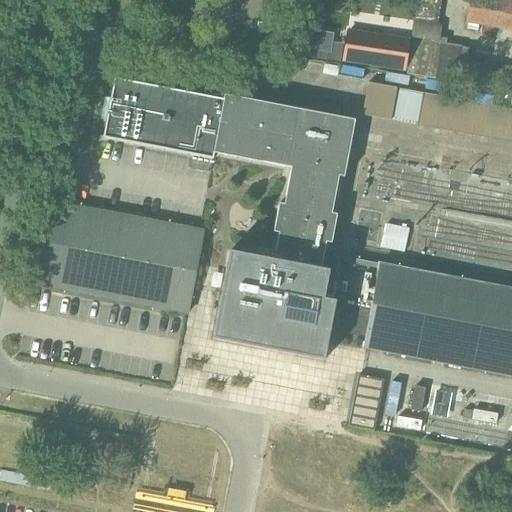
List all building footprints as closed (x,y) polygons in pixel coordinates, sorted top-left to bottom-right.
[(307,0),(306,9),(314,11),(315,0),(307,0)] [(441,40),(440,40),(442,26),(439,25),(442,0),(419,0),(407,77),(511,91),(511,66),(469,60),(471,48),(446,44),(447,39),(442,39),(441,40)] [(511,2),(498,0),(470,0),(466,23),(511,31),(511,2)] [(334,35),(309,31),(306,50),(331,54),(334,35)] [(348,33),(343,61),(405,71),(409,42),(348,33)] [(229,253),(212,341),(324,362),(330,331),(365,338),(363,348),(511,377),(511,290),(379,265),(324,255),(326,243),(331,244),(337,216),(331,215),(339,177),(344,178),(355,121),(224,96),(224,100),(114,80),(103,139),(212,160),(213,154),(261,163),(291,169),(284,205),(278,204),(273,233),(278,234),(273,261),(267,260),(229,253)] [(511,111),(368,84),(363,113),(417,123),(417,126),(511,144),(511,111)] [(37,249),(30,284),(184,314),(187,315),(203,231),(46,201),(46,202),(39,237),(37,249)] [(354,208),(347,245),(377,250),(378,248),(384,214),(354,208)] [(384,381),(358,376),(348,426),(374,431),(384,381)] [(421,412),(425,389),(415,387),(411,411),(421,412)]
